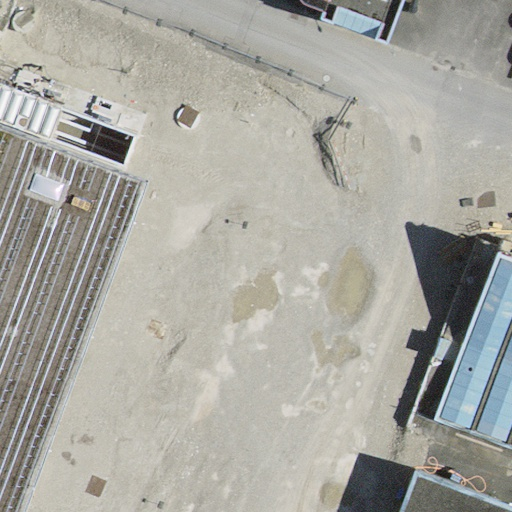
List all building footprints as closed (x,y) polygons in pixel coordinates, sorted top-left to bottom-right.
[(325,0),(321,13),(388,38),(402,0),(325,0)] [(479,258),(486,239),(479,236),(507,162),(176,37),(112,208),(94,202),(85,227),(102,233),(58,357),(40,350),(31,376),(48,382),(5,501),(0,499),(0,511),(377,511),(382,501),(388,503),(395,484),(389,482),(436,355),(442,357),(449,338),(444,336),(473,256),(479,258)] [(0,63),(0,287),(73,90),(0,63)] [(511,209),(434,418),(511,446),(511,209)] [(511,511),(511,502),(415,467),(398,511),(511,511)]
